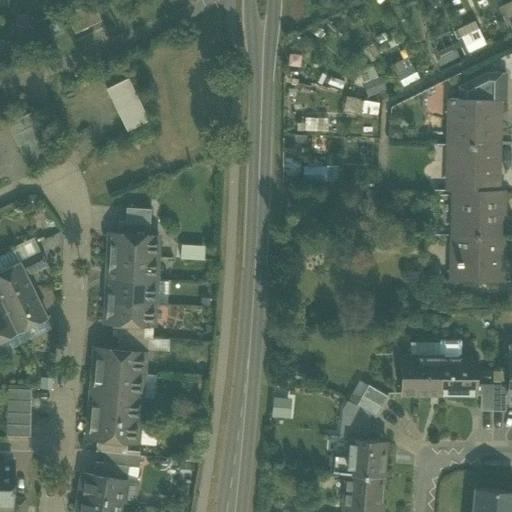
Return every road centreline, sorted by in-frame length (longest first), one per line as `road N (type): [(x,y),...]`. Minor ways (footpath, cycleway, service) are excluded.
road 1 (secondary): [(228,511),(250,319),(261,0)]
road 2 (residential): [(0,200),(40,181),(73,190),(79,218),(59,511)]
road 3 (residential): [(426,511),(433,456),(511,457)]
